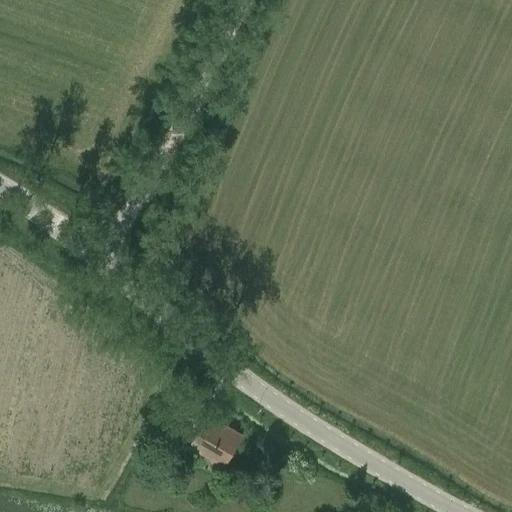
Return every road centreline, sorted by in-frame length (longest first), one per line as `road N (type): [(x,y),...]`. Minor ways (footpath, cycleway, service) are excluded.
road 1 (unclassified): [(452,511),(304,422),(105,265)]
road 2 (unclassified): [(105,265),(248,0)]
road 3 (unclassified): [(105,265),(0,190)]
